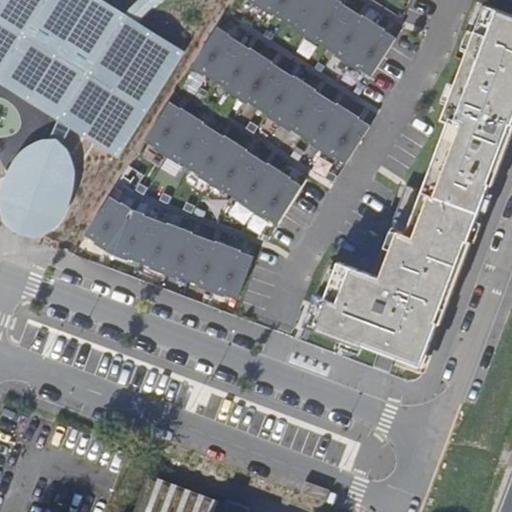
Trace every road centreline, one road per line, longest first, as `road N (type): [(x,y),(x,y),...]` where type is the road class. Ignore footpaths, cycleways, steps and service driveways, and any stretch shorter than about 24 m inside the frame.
road 1 (residential): [(11,274),(435,441)]
road 2 (residential): [(405,510),(0,365)]
road 3 (residential): [(435,441),(511,237)]
